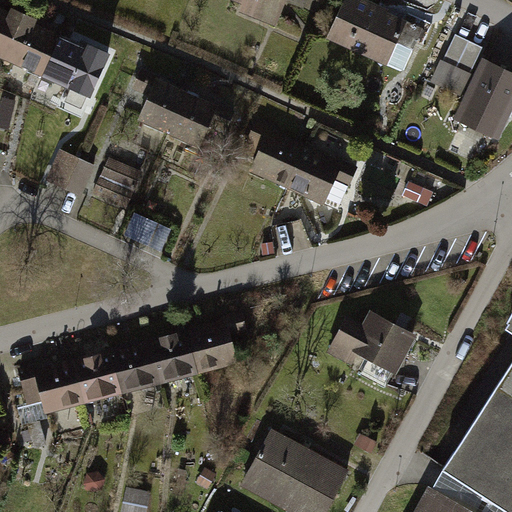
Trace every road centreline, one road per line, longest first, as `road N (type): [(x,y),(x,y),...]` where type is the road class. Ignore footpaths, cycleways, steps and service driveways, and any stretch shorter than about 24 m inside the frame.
road 1 (residential): [(199,287),(436,227),(511,190)]
road 2 (residential): [(361,511),(511,238)]
road 3 (residential): [(199,287),(47,216),(0,220)]
road 4 (residential): [(0,338),(199,287)]
